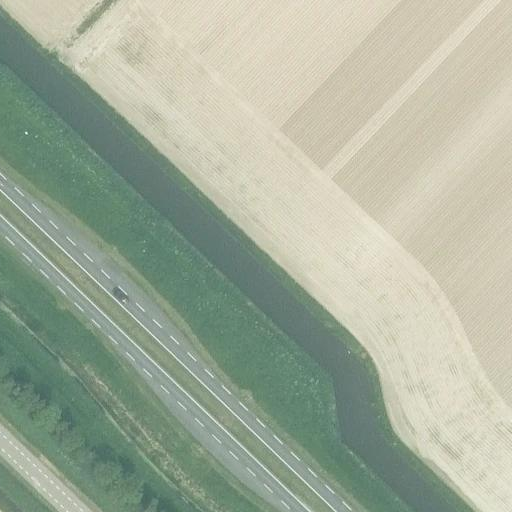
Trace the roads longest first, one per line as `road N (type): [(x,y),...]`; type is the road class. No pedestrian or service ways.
road 1 (primary): [(343,511),(0,183)]
road 2 (primary): [(0,224),(297,511)]
road 3 (track): [(0,341),(178,511)]
